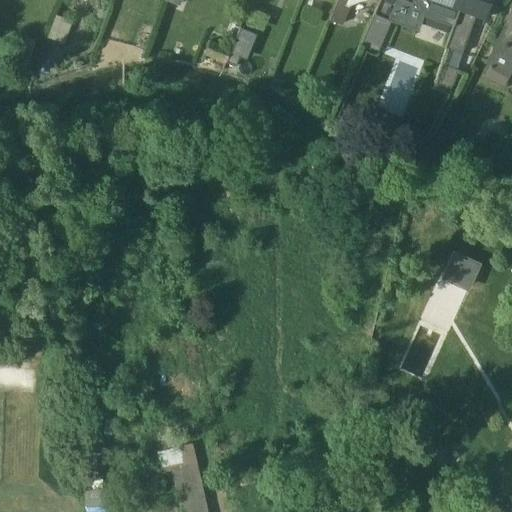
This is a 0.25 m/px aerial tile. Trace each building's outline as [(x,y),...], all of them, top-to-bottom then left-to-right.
[(333,0),(326,18),(340,23),(348,4),(356,0),(333,0)] [(421,14),(450,24),(458,0),(408,0),(407,0),(376,0),(358,44),(375,51),(388,20),(416,30),(421,14)] [(458,0),(450,24),(443,46),(459,51),(464,34),(472,37),(479,16),(481,17),(487,1),(487,0),(458,0)] [(499,0),(487,0),(487,1),(491,2),(487,13),(493,15),(499,0)] [(505,87),(511,72),(511,8),(503,29),(499,27),(483,60),(485,65),(481,75),(505,87)] [(53,13),(47,31),(62,35),(67,18),(53,13)] [(7,61),(26,67),(35,39),(16,33),(7,61)] [(202,53),(223,60),(229,47),(208,39),(202,53)] [(432,85),(447,90),(455,68),(440,62),(432,85)] [(107,254),(102,235),(94,237),(96,245),(93,245),(95,256),(107,254)] [(439,278),(467,290),(475,269),(448,257),(439,278)] [(88,450),(117,447),(116,435),(103,436),(103,439),(92,439),(88,450)] [(169,468),(195,462),(190,441),(155,450),(159,470),(169,468)] [(179,511),(206,511),(195,462),(169,468),(179,511)] [(82,511),(109,511),(106,486),(91,486),(91,488),(82,489),(82,511)]
